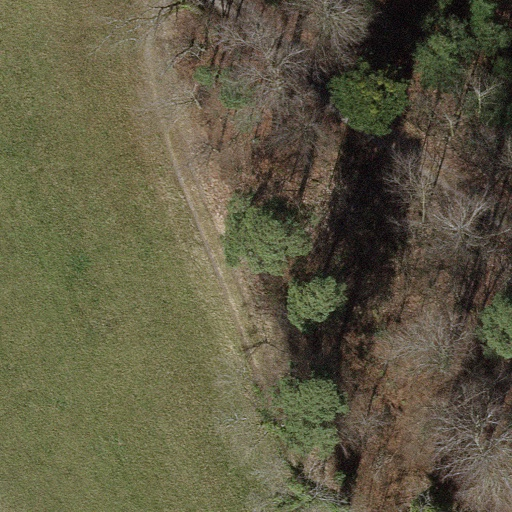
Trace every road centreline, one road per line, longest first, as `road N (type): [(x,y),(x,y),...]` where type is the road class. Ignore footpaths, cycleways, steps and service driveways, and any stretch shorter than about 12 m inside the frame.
road 1 (track): [(123,0),(316,511)]
road 2 (track): [(511,274),(201,0)]
